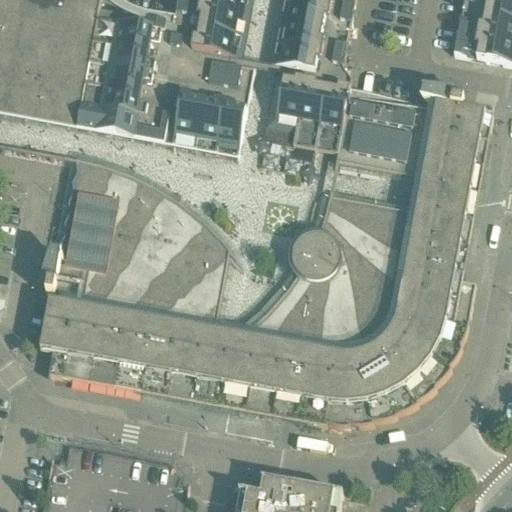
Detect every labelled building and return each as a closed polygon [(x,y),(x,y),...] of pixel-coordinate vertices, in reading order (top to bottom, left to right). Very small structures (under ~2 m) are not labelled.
[(236,64),(240,45),(241,45),(241,43),(240,43),(244,24),(245,24),(245,22),(241,21),(244,2),(249,3),(249,0),(248,0),(179,0),(175,21),(174,28),(167,27),(155,25),(100,15),(102,0),(0,0),(0,119),(218,159),(218,157),(222,157),(225,156),(227,154),(228,151),(240,84),(240,83),(240,82),(240,80),(240,79),(239,78),(239,77),(238,77),(237,76),(236,75),(235,75),(236,74),(239,75),(239,72),(236,72),(237,66),(237,64),(236,64)] [(281,50),(278,69),(274,69),(274,71),(277,72),(286,73),(285,75),(271,122),(271,126),(273,129),(277,130),(297,132),(293,152),(336,160),(339,160),(338,167),(337,167),(337,168),(338,169),(339,168),(480,195),(491,134),(494,121),(464,115),(465,107),(454,105),(454,101),(455,101),(455,99),(450,99),(450,98),(431,97),(431,98),(429,97),(427,108),(426,108),(429,109),(428,116),(358,103),(358,104),(428,117),(427,123),(424,123),(349,109),(352,96),(423,109),(424,108),(362,96),(350,94),(339,92),(341,84),(342,82),(343,73),(345,67),(345,63),(357,0),(293,0),(294,0),(293,0),(289,0),(289,5),(286,5),(286,7),(289,8),(288,15),(293,15),(291,22),(284,21),(283,26),(282,26),(282,29),(283,29),(279,48),(278,47),(278,50),(281,50)] [(511,0),(465,0),(455,61),(511,71),(511,0)] [(63,260),(61,268),(53,266),(49,265),(44,283),(42,288),(45,289),(49,290),(47,300),(55,302),(56,299),(64,301),(62,310),(62,313),(53,359),(49,382),(50,382),(50,381),(127,395),(188,406),(202,408),(217,328),(230,259),(224,252),(225,251),(222,248),(222,247),(217,242),(213,238),(208,233),(203,229),(199,225),(194,220),(189,216),(184,213),(178,209),(173,205),(168,202),(162,198),(157,195),(151,192),(145,189),(140,186),(134,184),(128,181),(122,179),(116,177),(110,175),(104,173),(97,171),(91,169),(85,168),(79,167),(77,167),(76,167),(75,169),(77,169),(78,180),(73,190),(74,200),(69,210),(70,220),(66,230),(67,240),(62,250),(63,260)] [(250,345),(237,415),(315,427),(322,428),(324,429),(328,429),(329,426),(330,426),(332,427),(334,428),(337,429),(339,430),(342,430),(345,430),(347,431),(350,431),(352,430),(352,427),(353,427),(355,428),(357,429),(360,430),(362,430),(365,431),(367,431),(370,431),(373,431),(375,431),(374,427),(375,427),(377,428),(380,428),(383,427),(385,427),(388,427),(391,426),(393,425),(396,424),(398,423),(397,420),(400,419),(402,419),(405,418),(407,417),(410,416),(412,415),(415,414),(417,412),(419,411),(417,408),(418,408),(420,407),(423,406),(425,405),(427,403),(430,402),(432,400),(434,399),(436,397),(437,395),(435,392),(438,391),(440,389),(442,388),(444,386),(446,384),(448,382),(449,380),(451,378),(452,376),(449,374),(450,373),(452,371),(454,369),(455,367),(457,365),(459,363),(460,361),(461,359),(462,356),(463,354),(460,353),(460,352),(462,350),(463,348),(465,345),(466,343),(467,340),(468,338),(468,335),(469,333),(469,330),(477,291),(463,289),(474,231),(332,204),(332,203),(331,203),(330,204),(331,204),(327,223),(325,223),(325,225),(323,231),(321,237),(319,243),(316,248),(314,254),(311,259),(309,264),(306,270),(303,275),(299,280),(296,285),(293,290),(289,295),(286,300),(282,304),(278,309),(274,313),(270,318),(265,322),(261,326),(256,330),(252,334),(251,334),(251,335),(252,336),(250,345)] [(184,511),(187,496),(174,494),(178,475),(158,471),(87,457),(71,454),(67,473),(53,471),(44,511),(184,511)] [(341,511),(342,505),(344,505),(344,503),(257,487),(256,488),(270,491),(268,505),(247,501),(241,500),(239,511),(341,511)]
